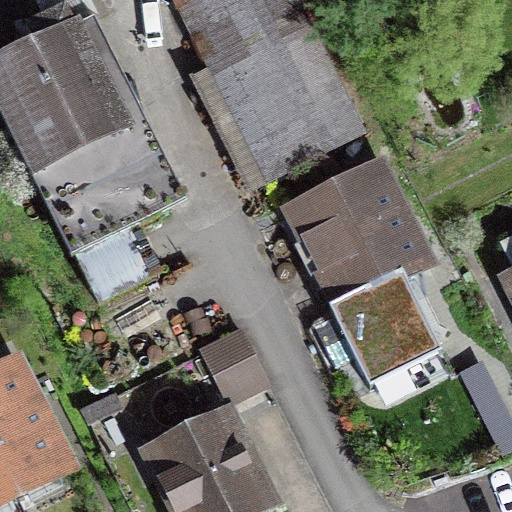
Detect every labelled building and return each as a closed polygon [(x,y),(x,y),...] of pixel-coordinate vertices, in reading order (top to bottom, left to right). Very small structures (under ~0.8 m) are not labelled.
[(194,0),(283,176),(360,137),(290,0),(194,0)] [(0,68),(0,110),(75,258),(168,212),(65,9),(24,30),(35,51),(0,68)] [(378,173),(293,216),(340,310),(426,267),(378,173)] [(242,335),(201,355),(226,404),(266,384),(242,335)] [(511,441),(511,402),(483,362),(465,375),(511,441)] [(0,466),(16,498),(66,472),(15,371),(0,378),(0,466)] [(258,511),(273,505),(228,415),(146,456),(175,511),(258,511)] [(0,505),(16,498),(0,466),(0,505)]
